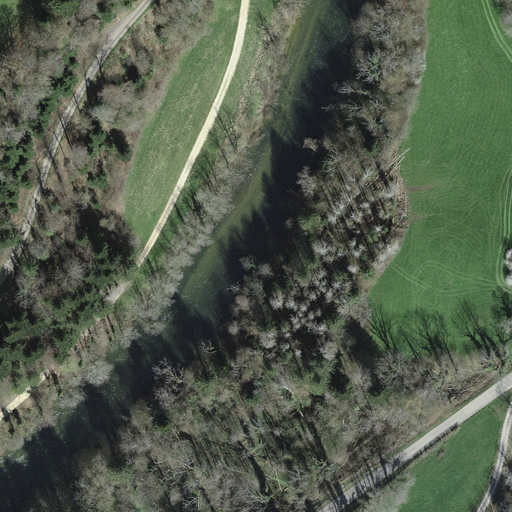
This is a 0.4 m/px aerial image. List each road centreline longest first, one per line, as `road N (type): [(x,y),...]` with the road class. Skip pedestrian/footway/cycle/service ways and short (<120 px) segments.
road 1 (track): [(242,0),(222,89),(142,251),(83,334),(0,416)]
road 2 (unclassified): [(146,0),(78,95),(0,280)]
road 3 (unclassified): [(511,378),(322,511)]
road 4 (track): [(475,511),(511,396)]
